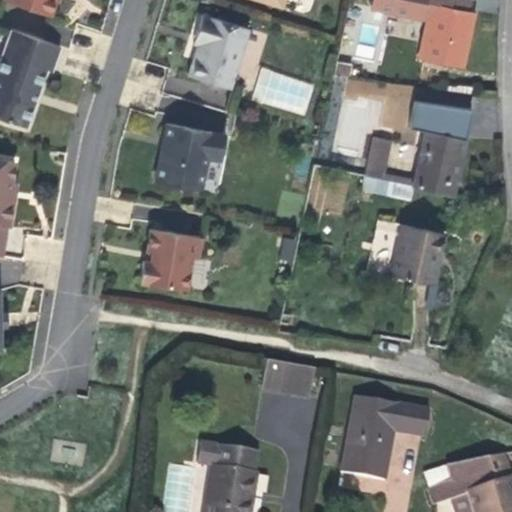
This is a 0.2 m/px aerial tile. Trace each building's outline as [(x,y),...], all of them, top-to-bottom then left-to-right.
[(18,0),(25,2),(24,7),(50,16),(54,0),(18,0)] [(473,12),(467,11),(469,0),(373,0),(372,7),(428,19),(419,57),(461,66),(473,12)] [(197,44),(187,75),(208,82),(210,76),(231,83),(248,29),(201,14),(195,33),(200,35),(197,44)] [(60,46),(11,29),(0,59),(0,118),(26,127),(46,69),(51,71),(60,46)] [(383,60),(383,49),(354,49),(355,61),(383,60)] [(310,86),(259,69),(251,98),(301,113),(310,86)] [(231,83),(210,76),(208,82),(229,89),(231,83)] [(345,96),(383,101),(380,127),(406,130),(412,85),(348,77),(345,96)] [(209,136),(187,130),(188,126),(167,120),(162,145),(164,147),(161,161),(158,163),(155,177),(200,188),(208,156),(220,159),(225,135),(211,131),(209,136)] [(211,131),(188,126),(187,130),(209,136),(211,131)] [(463,145),(444,141),(445,134),(425,130),(414,181),(413,185),(452,194),(463,145)] [(464,138),(445,134),(444,141),(463,145),(464,138)] [(372,137),(369,153),(381,156),(376,177),(395,181),(413,185),(414,181),(382,173),(390,141),(372,137)] [(369,153),(364,174),(376,177),(381,156),(369,153)] [(0,159),(0,255),(0,256),(6,225),(8,226),(13,199),(8,197),(11,182),(14,162),(0,159)] [(376,177),(364,174),(361,189),(409,200),(410,198),(392,194),(395,181),(376,177)] [(413,185),(395,181),(392,194),(410,198),(413,185)] [(390,258),(395,223),(377,220),(372,256),(390,258)] [(402,224),(390,275),(432,284),(443,233),(402,224)] [(142,260),(138,282),(186,290),(191,257),(198,258),(201,237),(194,236),(193,241),(173,238),(174,233),(150,229),(146,250),(151,251),(149,262),(142,260)] [(194,236),(174,233),(173,238),(193,241),(194,236)] [(279,260),(292,262),(295,240),(282,238),(279,260)] [(310,369),(262,361),(257,388),(305,397),(310,369)] [(422,409),(349,396),(336,472),(379,479),(389,431),(417,436),(422,409)] [(244,449),(188,441),(185,461),(200,463),(193,511),(239,511),(246,469),(242,469),(244,449)] [(511,511),(511,489),(501,458),(499,454),(440,466),(441,475),(442,483),(419,490),(426,506),(460,496),(465,511),(511,511)]
